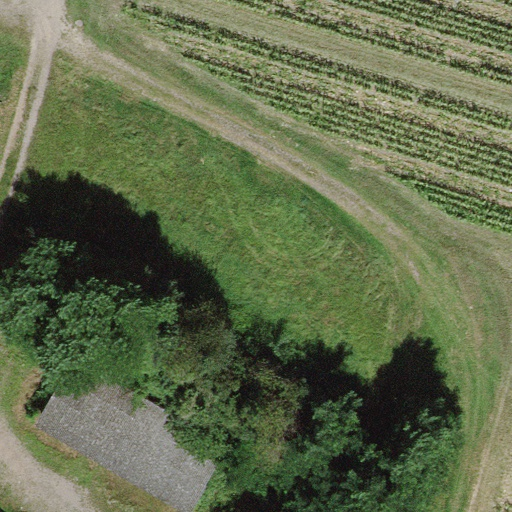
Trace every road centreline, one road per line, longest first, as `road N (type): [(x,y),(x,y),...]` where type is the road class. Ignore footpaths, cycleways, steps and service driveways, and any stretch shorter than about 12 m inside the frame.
road 1 (track): [(301,511),(336,490),(407,388),(424,333),(402,245),(365,207),(70,40)]
road 2 (track): [(56,0),(0,185)]
